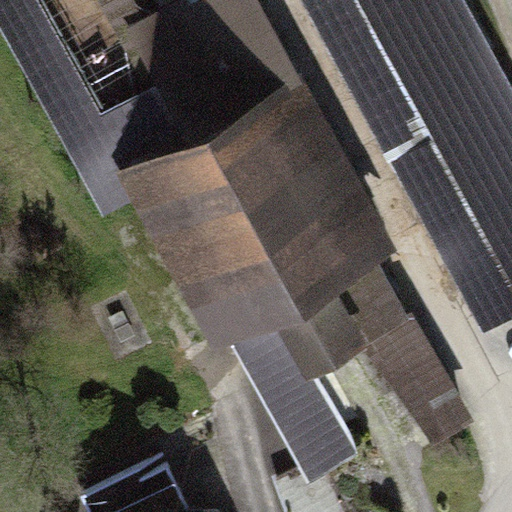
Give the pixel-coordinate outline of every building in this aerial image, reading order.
[(41,0),(79,83),(130,61),(102,0),(41,0)] [(265,0),(164,0),(167,4),(128,24),(144,54),(95,80),(131,147),(297,59),(265,0)] [(511,94),(462,0),(305,0),(390,159),(437,134),(511,275),(511,94)] [(308,77),(126,166),(216,349),(288,314),(312,363),(373,333),(348,283),(397,259),(308,77)] [(415,314),(340,356),(397,458),(472,417),(415,314)] [(199,511),(183,481),(123,511),(199,511)]
